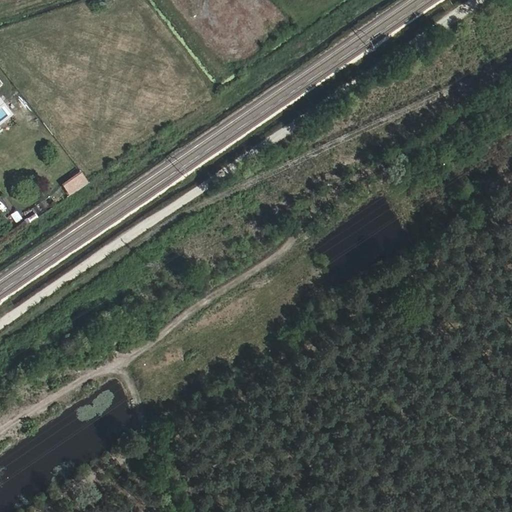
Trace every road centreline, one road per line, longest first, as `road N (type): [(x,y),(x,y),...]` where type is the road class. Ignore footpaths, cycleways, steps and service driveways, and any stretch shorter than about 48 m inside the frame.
road 1 (track): [(511,91),(327,190),(294,242),(125,362),(89,375),(0,435)]
road 2 (track): [(475,0),(0,325)]
road 3 (track): [(125,362),(175,511)]
